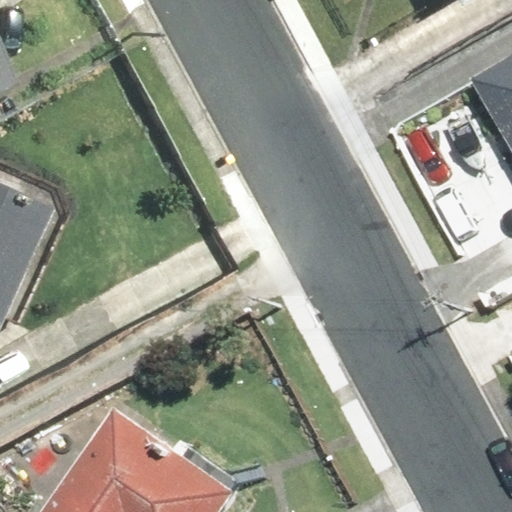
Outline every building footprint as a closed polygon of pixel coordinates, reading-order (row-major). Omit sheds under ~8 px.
[(0,88),(9,84),(0,67),(0,88)] [(511,71),(488,85),(511,128),(511,71)] [(0,309),(46,215),(0,193),(0,309)] [(511,237),(502,243),(511,259),(511,237)] [(254,511),(259,505),(133,415),(63,511),(254,511)]
